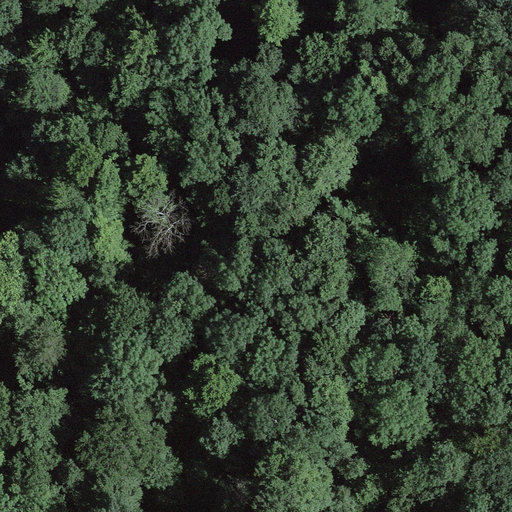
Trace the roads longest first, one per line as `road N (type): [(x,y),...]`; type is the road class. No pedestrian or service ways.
road 1 (track): [(377,0),(351,249),(311,379),(255,511)]
road 2 (track): [(69,0),(43,48),(0,180)]
